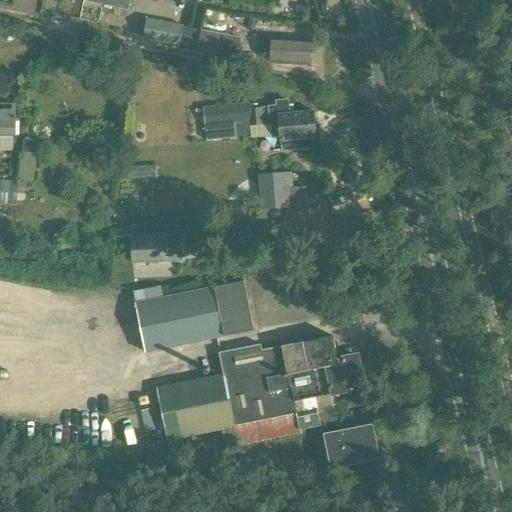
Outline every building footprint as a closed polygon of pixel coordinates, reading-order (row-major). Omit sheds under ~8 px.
[(128,10),(130,0),(87,0),(87,1),(128,10)] [(201,31),(184,28),(184,26),(147,19),(144,38),(180,45),(181,41),(198,44),(197,49),(238,57),(242,38),(201,30),(201,31)] [(311,40),(263,37),(262,50),(271,51),(270,65),(310,66),(311,40)] [(314,147),(313,137),(317,137),(317,135),(320,131),(319,126),(315,123),(314,112),(289,114),(288,102),(277,103),(278,106),(251,109),(250,102),(203,106),(205,126),(210,125),(211,139),(249,135),(248,128),(279,125),(280,140),(298,138),(299,149),(314,147)] [(16,137),(16,104),(0,103),(0,149),(13,150),(12,137),(16,137)] [(36,155),(37,142),(23,140),(20,177),(30,178),(32,154),(36,155)] [(263,208),(288,205),(285,177),(260,179),(263,208)] [(0,200),(12,201),(13,184),(0,183),(0,200)] [(169,236),(131,238),(133,264),(170,262),(169,236)] [(145,351),(254,330),(244,281),(135,303),(145,351)] [(320,289),(329,291),(331,284),(321,282),(320,289)] [(337,359),(333,336),(263,350),(261,344),(219,353),(223,374),(157,387),(167,440),(221,429),(223,436),(215,437),(217,450),(225,448),(225,449),(300,436),(299,430),(321,426),(320,423),(337,419),(333,397),(364,391),(357,355),(337,359)] [(331,467),(377,458),(371,427),(324,436),(331,467)]
